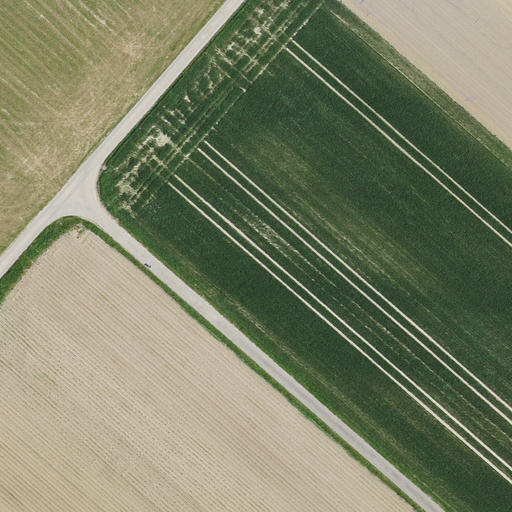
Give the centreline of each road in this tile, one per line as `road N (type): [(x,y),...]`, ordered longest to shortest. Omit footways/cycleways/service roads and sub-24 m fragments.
road 1 (track): [(441,511),(77,195)]
road 2 (unclassified): [(0,274),(247,0)]
